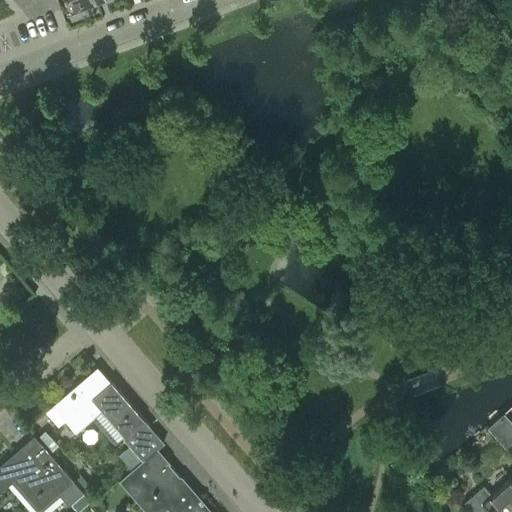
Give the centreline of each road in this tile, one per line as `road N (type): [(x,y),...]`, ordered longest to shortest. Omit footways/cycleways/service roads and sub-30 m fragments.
road 1 (tertiary): [(259,511),(92,320)]
road 2 (residential): [(0,77),(207,0)]
road 3 (tertiary): [(92,320),(0,213)]
road 4 (residential): [(92,320),(0,405)]
